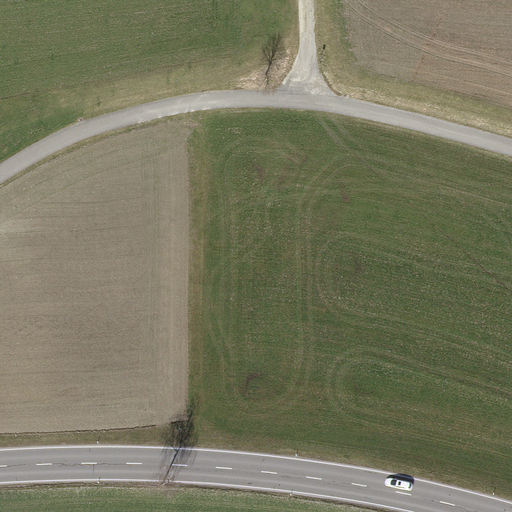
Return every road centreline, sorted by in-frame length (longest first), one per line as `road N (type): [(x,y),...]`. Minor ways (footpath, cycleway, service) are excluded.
road 1 (track): [(0,174),(45,146),(114,120),(206,102),(306,97),(511,149)]
road 2 (secondary): [(471,511),(197,466),(0,473)]
